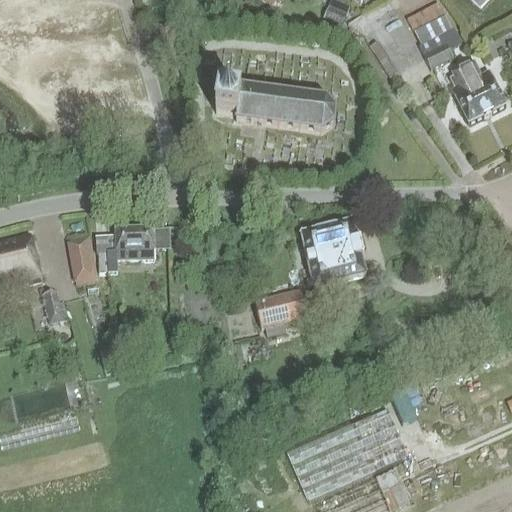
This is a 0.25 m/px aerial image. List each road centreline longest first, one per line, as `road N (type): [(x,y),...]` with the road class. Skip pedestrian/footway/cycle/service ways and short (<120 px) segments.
road 1 (unclassified): [(0,217),(98,199),(457,195),(511,185)]
road 2 (track): [(100,400),(73,302),(56,286)]
